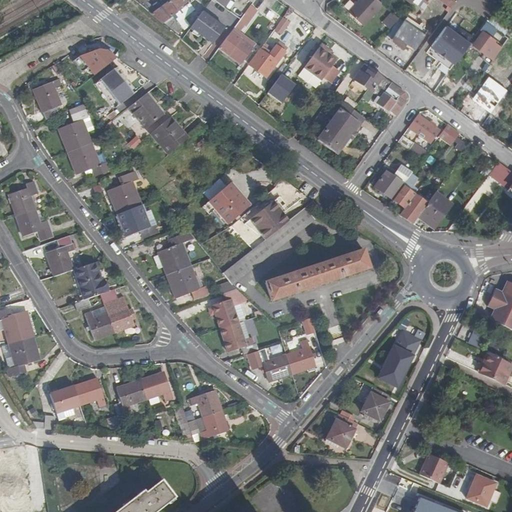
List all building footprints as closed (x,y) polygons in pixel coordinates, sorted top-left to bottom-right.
[(192,0),(170,0),(152,14),(162,23),(177,35),(183,28),(172,15),(192,0)] [(383,4),(378,0),(358,0),(348,12),(363,25),(383,4)] [(224,28),(202,11),(190,28),(212,44),(224,28)] [(392,12),(383,23),(389,29),(399,18),(392,12)] [(233,15),(228,25),(233,28),(238,18),(233,15)] [(281,34),(289,23),(282,18),(274,29),(281,34)] [(416,29),(404,21),(391,39),(403,48),(407,42),(415,48),(424,35),(420,32),(422,29),(418,27),(416,29)] [(485,53),(481,58),(490,64),(501,48),(496,44),(498,42),(491,37),(496,30),(488,24),(486,22),(470,43),(468,45),(472,48),(474,45),(485,53)] [(470,43),(446,26),(431,47),(454,64),(468,45),(470,43)] [(241,65),(253,48),(235,35),(237,32),(233,29),(231,32),(232,32),(220,48),(228,55),(241,65)] [(282,45),(278,42),(270,53),(261,47),(249,65),(266,77),(286,50),(281,46),(282,45)] [(511,44),(500,58),(511,67),(511,44)] [(336,61),(318,48),(304,67),(322,80),(324,78),(331,83),(339,71),(332,66),(336,61)] [(81,55),(80,56),(73,61),(81,72),(88,67),(94,75),(117,58),(106,50),(99,49),(81,55)] [(76,50),(68,55),(73,61),(80,56),(81,55),(77,50),(76,50)] [(359,71),(354,79),(368,89),(372,93),(384,77),(365,64),(361,69),(362,71),(361,72),(359,71)] [(115,107),(134,91),(114,66),(95,82),(115,107)] [(388,112),(395,117),(406,102),(404,93),(384,77),(372,93),(378,96),(374,102),(388,112)] [(62,78),(33,90),(45,120),(58,115),(54,107),(61,104),(54,89),(65,85),(62,78)] [(146,94),(128,108),(144,128),(162,114),(146,94)] [(344,104),(353,110),(357,104),(347,97),(343,103),(344,104)] [(344,104),(332,121),(350,134),(362,117),(353,110),(344,104)] [(58,129),(68,152),(91,143),(87,133),(82,120),(88,118),(83,105),(69,110),(74,123),(58,129)] [(480,127),(487,132),(496,119),(495,118),(501,110),(496,106),(490,114),(480,127)] [(490,114),(480,107),(471,120),(480,127),(490,114)] [(433,139),(440,131),(434,127),(435,125),(430,121),(429,123),(417,115),(411,123),(412,124),(409,128),(423,138),(426,134),(433,139)] [(355,132),(365,119),(362,117),(350,134),(355,137),(357,133),(355,132)] [(87,133),(93,130),(88,118),(82,120),(87,133)] [(169,118),(149,134),(167,155),(187,139),(169,118)] [(332,121),(318,140),(336,153),(350,134),(332,121)] [(110,132),(115,128),(110,122),(105,126),(110,132)] [(438,137),(450,146),(459,133),(447,125),(438,137)] [(350,134),(336,153),(338,155),(350,139),(352,141),(355,137),(350,134)] [(423,138),(430,143),(433,139),(426,134),(423,138)] [(127,144),(133,149),(140,141),(135,136),(127,144)] [(398,142),(418,157),(423,150),(402,136),(398,142)] [(204,138),(196,145),(200,151),(209,143),(204,138)] [(68,152),(77,175),(92,169),(95,177),(109,171),(106,163),(100,165),(96,156),(91,143),(68,152)] [(100,165),(106,163),(102,153),(96,156),(100,165)] [(511,172),(498,162),(489,175),(509,189),(507,191),(511,194),(511,172)] [(412,173),(400,165),(393,176),(385,171),(373,187),(392,200),(392,199),(403,184),(412,173)] [(108,191),(117,214),(141,205),(131,182),(137,180),(134,172),(120,177),(123,185),(108,191)] [(219,179),(203,193),(210,200),(202,207),(209,214),(216,208),(229,223),(248,207),(229,184),(225,187),(219,179)] [(16,216),(35,210),(30,196),(38,194),(34,182),(26,185),(27,190),(9,196),(16,216)] [(392,199),(404,208),(414,195),(404,187),(405,185),(403,184),(392,199)] [(450,205),(435,193),(427,204),(418,216),(434,227),(450,205)] [(399,215),(413,224),(418,216),(427,204),(414,195),(404,208),(399,215)] [(266,239),(290,220),(280,208),(287,203),(280,196),(251,219),(245,224),(258,233),(260,231),(266,239)] [(149,227),(141,205),(117,214),(126,237),(141,231),(144,238),(158,233),(155,225),(149,227)] [(266,239),(222,273),(229,281),(232,285),(315,219),(305,208),(290,220),(266,239)] [(35,210),(16,216),(23,237),(37,232),(40,240),(52,235),(47,221),(39,223),(35,210)] [(163,267),(167,275),(190,266),(181,244),(194,239),(188,232),(171,239),(174,246),(158,252),(159,255),(163,267)] [(54,276),(73,270),(67,253),(74,250),(74,249),(76,248),(75,243),(72,243),(69,236),(56,240),(59,248),(46,253),(54,276)] [(363,250),(265,283),(271,301),(369,268),(363,250)] [(158,269),(163,267),(159,255),(154,256),(158,269)] [(74,269),(85,300),(86,300),(100,295),(108,292),(104,280),(102,281),(95,262),(74,269)] [(199,289),(190,266),(167,275),(176,298),(191,293),(193,300),(208,294),(205,286),(199,289)] [(224,294),(236,289),(232,285),(229,281),(220,285),(222,291),(223,294),(224,294)] [(494,310),(490,320),(511,330),(511,283),(507,281),(502,292),(495,289),(487,306),(494,310)] [(244,321),(263,315),(236,289),(224,294),(226,301),(212,305),(220,329),(238,323),(244,321)] [(103,304),(117,299),(114,290),(108,292),(100,295),(103,304)] [(114,332),(134,325),(130,315),(134,314),(132,310),(129,311),(124,299),(119,301),(118,301),(121,309),(107,314),(114,332)] [(74,304),(77,311),(89,307),(86,300),(85,300),(74,304)] [(107,314),(121,309),(118,301),(104,306),(107,314)] [(91,311),(94,319),(107,314),(104,306),(91,311)] [(33,336),(26,312),(17,315),(13,316),(10,317),(8,309),(0,311),(0,320),(2,320),(5,329),(9,343),(33,336)] [(94,340),(114,332),(107,314),(94,319),(91,311),(84,314),(89,326),(90,330),(94,340)] [(302,321),(306,335),(315,332),(310,318),(302,321)] [(244,321),(238,323),(244,340),(249,338),(244,321)] [(220,329),(227,352),(241,348),(243,356),(246,355),(258,351),(256,343),(254,343),(252,337),(249,338),(244,340),(238,323),(220,329)] [(415,350),(423,333),(417,330),(413,337),(403,332),(406,326),(403,325),(400,330),(402,331),(397,341),(415,350)] [(487,335),(474,329),(468,343),(481,349),(487,335)] [(40,360),(33,336),(9,343),(13,357),(15,367),(9,368),(7,369),(9,377),(26,372),(23,365),(40,360)] [(292,374),(315,366),(312,355),(311,352),(307,340),(300,342),(302,350),(286,355),(292,374)] [(403,375),(415,350),(397,341),(385,365),(386,366),(401,374),(403,375)] [(271,354),(282,351),(279,344),(269,347),(271,354)] [(268,382),(292,374),(286,355),(269,361),(267,353),(266,353),(265,351),(259,353),(258,351),(246,355),(251,369),(263,365),(264,368),(265,372),(268,382)] [(511,364),(488,353),(483,363),(485,365),(481,374),(504,384),(511,366),(511,364)] [(15,367),(13,357),(6,359),(9,368),(15,367)] [(397,383),(401,374),(386,366),(381,376),(397,383)] [(172,399),(163,373),(139,380),(146,399),(162,394),(165,401),(172,399)] [(106,408),(97,379),(73,386),(79,405),(96,400),(99,407),(100,407),(101,409),(106,408)] [(117,416),(117,417),(125,415),(126,417),(132,415),(131,412),(132,412),(131,409),(129,405),(136,402),(146,399),(139,380),(116,388),(120,399),(121,402),(119,403),(113,405),(117,416)] [(444,391),(432,385),(428,393),(441,399),(444,391)] [(79,405),(73,386),(50,394),(53,402),(54,408),(58,420),(65,418),(65,417),(63,410),(72,407),(79,405)] [(388,402),(391,396),(375,388),(372,394),(371,393),(361,412),(365,414),(370,417),(379,421),(389,402),(388,402)] [(203,417),(221,411),(215,390),(188,399),(190,406),(198,403),(203,417)] [(184,436),(191,433),(188,422),(183,408),(182,403),(174,406),(184,436)] [(203,417),(198,403),(190,406),(183,408),(188,422),(203,417)] [(75,414),(72,407),(63,410),(65,417),(75,414)] [(344,408),(340,415),(353,421),(356,414),(344,408)] [(202,440),(228,431),(221,411),(203,417),(207,430),(199,433),(202,440)] [(345,448),(357,423),(353,421),(340,415),(339,414),(326,439),(337,444),(345,448)] [(37,428),(54,430),(55,417),(46,416),(45,423),(33,422),(37,428)] [(112,433),(121,429),(117,417),(117,416),(107,419),(112,433)] [(199,433),(207,430),(203,417),(188,422),(191,433),(192,435),(199,433)] [(336,447),(337,444),(326,439),(325,441),(336,447)] [(224,460),(229,467),(237,460),(233,454),(224,460)] [(439,484),(448,463),(429,454),(419,475),(439,484)] [(486,507),(496,484),(476,475),(466,498),(486,507)] [(155,511),(175,497),(161,480),(146,492),(145,489),(114,511),(155,511)]
